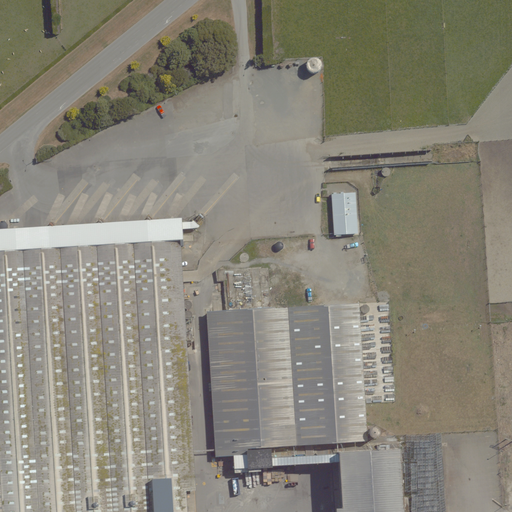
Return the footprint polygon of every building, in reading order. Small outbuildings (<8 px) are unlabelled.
[(305,78),(304,79),(303,80),(302,81),(301,82),(300,84),(300,85),(300,87),(300,88),(300,90),(301,91),(302,92),(303,93),(304,94),(306,95),(307,95),(309,95),(310,95),(312,95),(313,94),(314,93),(315,92),(316,91),(317,89),(317,88),(317,86),(317,85),(317,83),(316,82),(315,81),(314,79),(313,79),(311,78),(310,78),(308,78),(307,78),(305,78)] [(357,191),(332,192),(334,234),(359,233),(357,191)] [(0,250),(180,239),(178,218),(0,229),(0,250)] [(180,239),(0,250),(0,511),(185,511),(185,492),(196,491),(180,239)] [(358,302),(206,310),(213,450),(365,442),(358,302)] [(400,511),(397,449),(330,453),(334,508),(327,508),(327,511),(400,511)] [(297,511),(297,501),(271,503),(271,511),(297,511)]
